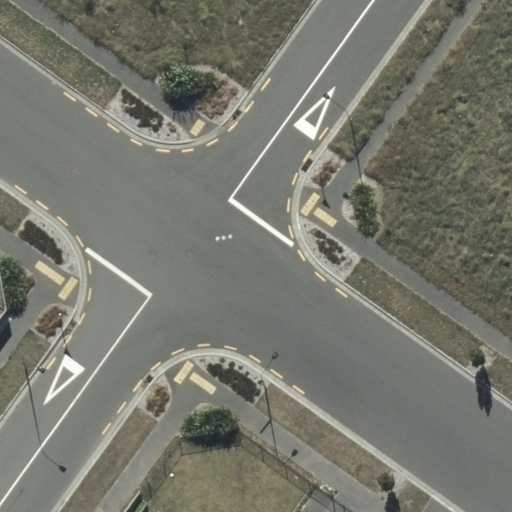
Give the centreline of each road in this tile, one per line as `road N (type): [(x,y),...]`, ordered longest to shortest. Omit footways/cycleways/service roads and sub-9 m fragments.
road 1 (residential): [(511,472),(188,242)]
road 2 (residential): [(0,507),(188,242)]
road 3 (residential): [(361,0),(188,242)]
road 4 (residential): [(188,242),(0,105)]
